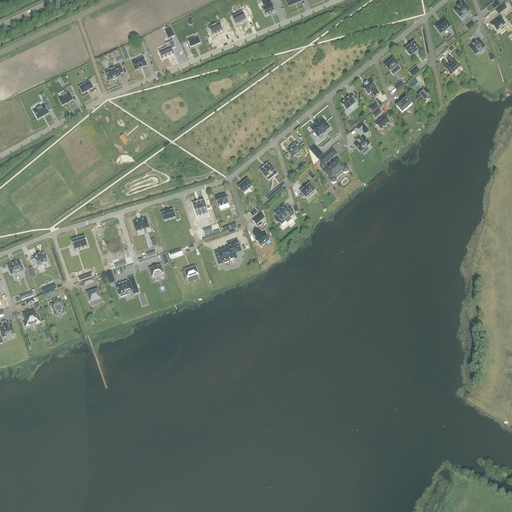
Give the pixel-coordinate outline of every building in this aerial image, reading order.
[(265,8),(262,9),(265,16),(275,12),(272,4),(271,5),(269,0),(266,0),(262,2),(265,8)] [(460,5),(459,4),(457,7),(458,8),(454,10),(460,17),(467,12),(468,13),(471,11),(464,3),(460,5)] [(498,14),(506,8),(502,4),(495,10),(498,14)] [(246,8),(238,12),(240,15),(243,14),(244,17),(249,14),(246,8)] [(240,15),(233,18),(236,25),(246,21),(244,17),(243,14),(240,15)] [(500,18),(490,26),(496,33),(500,30),(502,33),(505,30),(503,28),(506,25),(500,18)] [(451,26),(445,19),(435,26),(440,34),(451,26)] [(219,26),(208,31),(211,39),(222,34),(219,26)] [(171,27),(165,30),(169,39),(175,36),(171,27)] [(195,38),(187,41),(190,48),(201,43),(198,37),(197,37),(196,34),(194,35),(195,38)] [(75,35),(64,40),(67,48),(78,42),(75,35)] [(169,48),(161,51),(164,59),(176,54),(174,49),(177,47),(175,40),(167,43),(169,48)] [(479,40),(476,43),(476,42),(473,45),(470,48),(475,55),(479,52),(479,53),(482,50),(482,49),(485,47),(479,40)] [(411,57),(419,50),(414,43),(405,51),(411,57)] [(54,44),(43,49),(47,57),(58,52),(54,44)] [(30,55),(20,61),(23,67),(34,62),(30,55)] [(143,58),(132,63),(135,71),(139,69),(140,70),(143,68),(147,66),(144,60),(147,59),(145,55),(142,56),(143,58)] [(390,72),(398,66),(393,60),(385,67),(390,72)] [(454,60),(445,68),(451,76),(461,67),(454,60)] [(123,73),(120,66),(117,68),(109,71),(110,72),(106,74),(106,72),(105,72),(109,81),(113,79),(113,80),(117,79),(116,78),(120,76),(120,74),(123,73)] [(410,73),(414,77),(420,71),(416,67),(410,73)] [(80,88),(83,95),(93,89),(91,86),(88,80),(86,81),(87,84),(83,86),(80,87),(80,88)] [(367,82),(364,85),(365,86),(362,88),(368,96),(371,93),(375,98),(380,95),(375,89),(377,88),(371,81),(368,83),(367,82)] [(394,87),(397,91),(404,85),(401,81),(394,87)] [(424,104),(428,101),(430,99),(423,91),(417,96),(424,104)] [(69,92),(58,98),(62,107),(74,100),(69,92)] [(350,96),(341,104),(346,111),(356,103),(350,96)] [(412,105),(406,98),(396,106),(402,113),(412,105)] [(372,113),(379,107),(376,103),(369,109),(372,113)] [(37,110),(34,112),(38,119),(48,114),(46,110),(44,106),(41,108),(40,107),(36,109),(37,110)] [(375,119),(382,113),(379,109),(372,115),(375,119)] [(380,131),(390,123),(390,122),(385,116),(375,125),(380,131)] [(315,126),(311,129),(318,138),(322,134),(323,136),(327,133),(326,132),(330,128),(323,120),(318,123),(315,125),(315,126)] [(362,124),(357,128),(360,132),(362,131),(366,128),(362,124)] [(371,145),(364,138),(361,141),(361,140),(358,143),(355,146),(362,153),(371,145)] [(287,151),(292,158),(302,150),(302,149),(297,143),(287,151)] [(309,150),(313,154),(319,150),(315,145),(309,150)] [(332,150),(320,160),(322,163),(321,168),(323,170),(326,168),(325,168),(325,167),(325,164),(336,154),(332,150)] [(323,171),(323,172),(324,173),(325,174),(331,180),(330,182),(332,184),(334,184),(336,182),(336,180),(335,179),(343,172),(344,173),(346,174),(348,172),(348,170),(346,168),(344,168),(339,162),(339,161),(338,159),(336,159),(334,161),(334,164),(328,169),(327,168),(326,168),(323,170),(323,171)] [(272,172),(275,176),(277,173),(269,163),(260,171),(265,178),(272,172)] [(248,180),(238,188),(244,194),(249,189),(253,186),(248,180)] [(302,194),(300,196),(303,199),(305,197),(306,199),(315,191),(310,185),(307,188),(306,187),(304,190),(301,193),(302,194)] [(274,191),(269,196),(272,200),(278,195),(274,191)] [(226,194),(215,198),(218,208),(219,207),(228,204),(229,204),(226,194)] [(204,201),(193,205),(195,212),(196,212),(206,208),(204,201)] [(292,208),(288,206),(286,208),(285,206),(281,209),(280,208),(277,211),(278,212),(275,215),(276,216),(274,218),(276,222),(282,225),(286,222),(287,224),(292,220),(291,218),(294,215),(292,208)] [(206,208),(196,212),(197,217),(208,213),(206,208)] [(173,211),(162,214),(164,222),(176,219),(176,221),(180,219),(178,212),(174,213),(173,211)] [(260,214),(256,217),(260,222),(264,218),(260,214)] [(146,219),(134,223),(136,231),(148,228),(146,219)] [(213,233),(213,232),(211,227),(203,230),(205,236),(213,233)] [(113,235),(112,230),(107,232),(107,231),(103,232),(103,233),(98,235),(101,243),(113,240),(114,242),(118,241),(116,235),(113,235)] [(213,233),(205,236),(206,238),(220,233),(219,230),(213,232),(213,233)] [(262,235),(259,230),(254,235),(258,239),(256,240),(261,246),(269,239),(264,234),(262,235)] [(85,237),(72,242),(75,251),(88,247),(85,237)] [(235,254),(241,252),(237,241),(228,244),(230,249),(221,252),(221,251),(215,253),(219,264),(229,261),(230,262),(232,263),(234,263),(235,260),(235,259),(236,259),(235,254)] [(180,249),(169,253),(171,258),(182,254),(180,249)] [(34,260),(31,260),(34,267),(36,266),(37,266),(38,269),(44,266),(43,264),(48,262),(44,254),(40,255),(37,256),(37,257),(33,258),(34,260)] [(126,261),(108,267),(110,272),(127,266),(126,261)] [(12,265),(8,266),(11,275),(15,273),(16,275),(23,271),(23,270),(19,262),(15,263),(12,264),(12,265)] [(154,269),(150,270),(153,278),(164,274),(161,266),(157,268),(157,267),(153,268),(154,269)] [(195,268),(185,272),(187,279),(198,275),(195,268)] [(139,293),(133,277),(128,279),(129,281),(116,286),(119,295),(120,298),(127,296),(126,293),(132,291),(133,295),(139,293)] [(57,289),(54,284),(41,289),(43,294),(57,289)] [(98,291),(87,294),(90,303),(101,300),(98,291)] [(55,316),(65,312),(61,301),(51,305),(55,316)] [(36,317),(34,313),(24,316),(26,322),(24,323),(25,327),(30,326),(29,323),(35,322),(35,324),(40,322),(39,317),(36,318),(36,317)] [(7,327),(4,328),(0,330),(3,338),(14,334),(11,326),(8,327),(7,327)]
